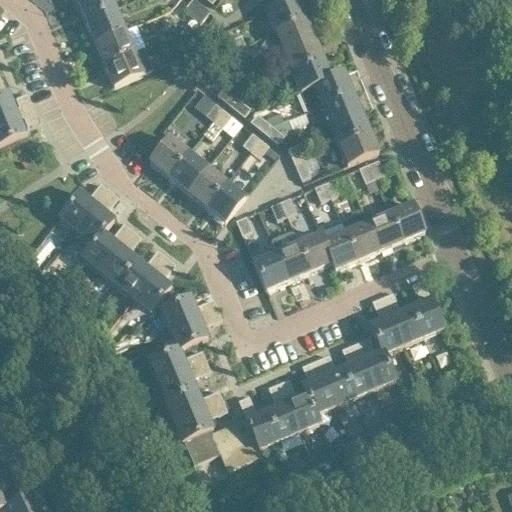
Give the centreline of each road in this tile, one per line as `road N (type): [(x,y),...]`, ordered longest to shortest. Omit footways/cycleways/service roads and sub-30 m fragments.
road 1 (residential): [(453,255),(259,338),(240,333),(204,250),(119,182),(73,111),(33,23),(2,0)]
road 2 (residential): [(453,255),(346,0)]
road 3 (residential): [(511,391),(453,255)]
